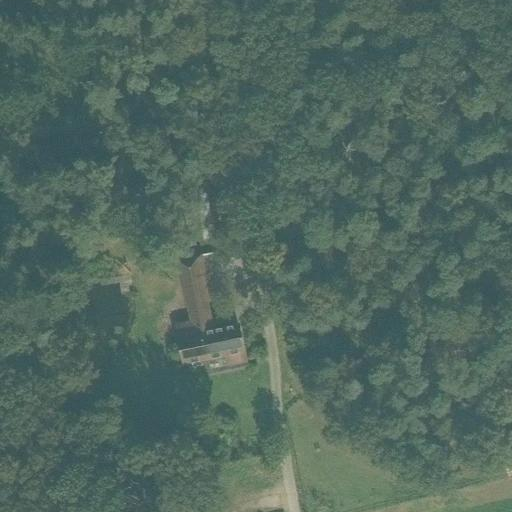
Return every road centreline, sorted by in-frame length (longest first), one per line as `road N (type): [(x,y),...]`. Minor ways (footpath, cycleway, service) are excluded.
road 1 (track): [(511,120),(221,110),(0,140)]
road 2 (unclassified): [(297,511),(250,243)]
